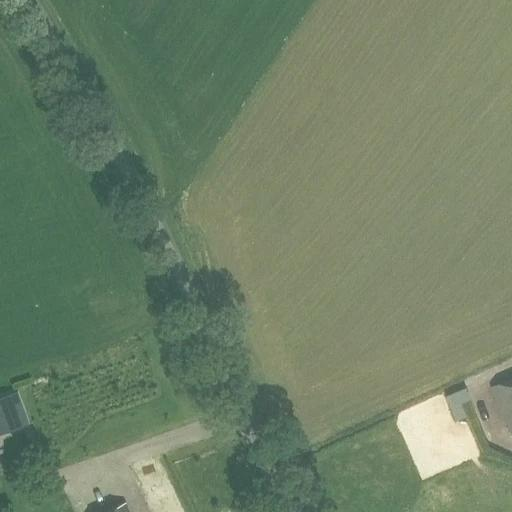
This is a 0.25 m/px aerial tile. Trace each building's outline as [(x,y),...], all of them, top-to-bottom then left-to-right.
[(100,339),(148,324),(136,287),(88,303),(100,339)] [(38,386),(46,416),(159,384),(150,354),(38,386)] [(511,431),(511,379),(493,388),(511,431)] [(171,389),(184,432),(198,428),(185,385),(171,389)] [(27,422),(16,392),(0,397),(0,406),(7,430),(27,422)] [(53,433),(63,465),(167,432),(157,399),(53,433)] [(155,506),(175,499),(160,455),(140,462),(155,506)] [(128,511),(124,502),(103,511),(128,511)]
